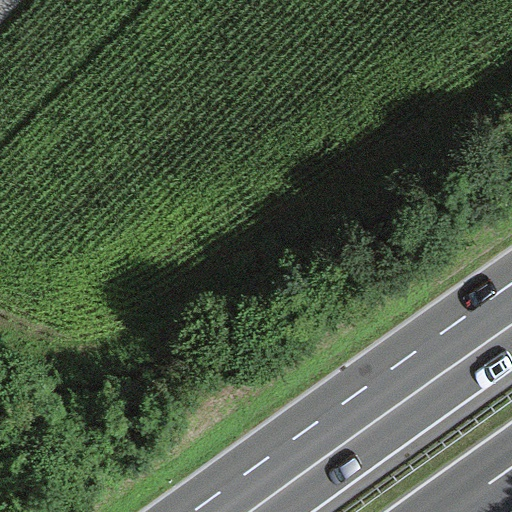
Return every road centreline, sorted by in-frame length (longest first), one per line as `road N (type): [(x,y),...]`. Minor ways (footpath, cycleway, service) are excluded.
road 1 (motorway): [(511,285),(196,511)]
road 2 (motorway): [(511,349),(279,511)]
